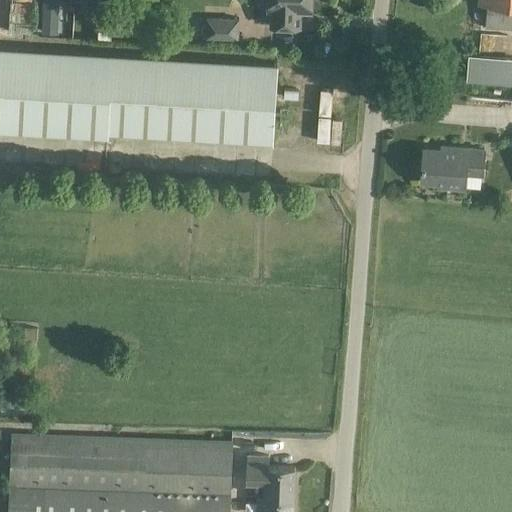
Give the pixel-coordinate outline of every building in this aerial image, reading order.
[(267,0),(267,10),(270,10),(270,27),(301,28),(302,11),(311,11),(311,0),(267,0)] [(511,0),(478,0),(478,5),(487,6),(485,28),(511,30),(511,0)] [(239,39),(239,18),(205,17),(204,39),(239,39)] [(109,133),(272,143),(277,65),(0,48),(0,130),(108,137),(109,133)] [(511,55),(469,54),(467,82),(511,83),(511,55)] [(424,149),(421,183),(438,185),(438,186),(464,188),(465,174),(482,175),(484,150),(441,147),(441,150),(424,149)] [(33,392),(1,391),(0,413),(33,413),(33,392)] [(230,511),(233,441),(12,434),(8,511),(230,511)] [(246,483),(265,483),(265,496),(257,495),(256,511),(293,511),(295,468),(269,467),(269,454),(246,454),(246,483)]
